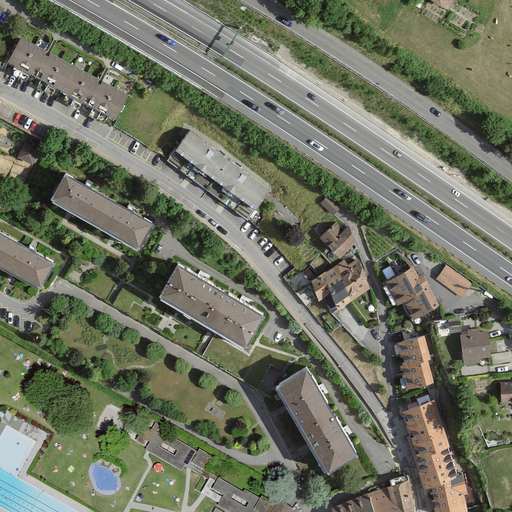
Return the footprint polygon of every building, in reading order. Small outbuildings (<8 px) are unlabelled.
[(433,0),(448,9),(453,0),(433,0)] [(127,91),(20,35),(6,62),(113,118),(127,91)] [(270,186),(190,126),(169,155),(249,215),(270,186)] [(40,150),(23,141),(15,156),(33,164),(40,150)] [(50,198),(137,248),(151,224),(64,174),(50,198)] [(328,195),(321,203),(336,214),(342,206),(328,195)] [(333,224),(319,236),(338,256),(358,236),(347,225),(340,232),(333,224)] [(53,264),(0,234),(0,268),(38,290),(53,264)] [(330,292),(338,307),(371,288),(355,261),(347,266),(343,259),(310,279),(321,298),(330,292)] [(245,346),(264,316),(177,263),(158,293),(245,346)] [(412,264),(382,281),(395,304),(402,300),(413,319),(439,304),(421,272),(417,275),(412,264)] [(448,264),(438,278),(465,297),(475,282),(448,264)] [(467,332),(460,332),(461,361),(478,360),(478,355),(488,355),(487,331),(479,331),(479,325),(467,326),(467,332)] [(424,334),(398,341),(404,365),(399,366),(404,388),(434,380),(429,362),(431,361),(424,334)] [(306,367),(275,384),(324,470),(355,453),(306,367)] [(511,379),(500,380),(501,402),(511,401),(511,379)] [(427,487),(429,486),(435,511),(457,511),(467,510),(463,493),(467,492),(462,471),(459,472),(434,399),(401,410),(427,487)] [(200,450),(198,453),(174,439),(172,442),(162,436),(166,430),(155,424),(150,433),(144,429),(137,441),(147,447),(146,450),(148,452),(181,470),(184,465),(189,468),(209,479),(201,493),(204,494),(220,503),(218,506),(228,511),(290,511),(292,509),(279,501),(276,505),(262,497),(260,499),(245,491),(243,493),(205,472),(213,458),(200,450)] [(409,511),(403,481),(369,492),(375,511),(409,511)] [(364,491),(331,506),(334,511),(373,511),(366,494),(364,491)]
